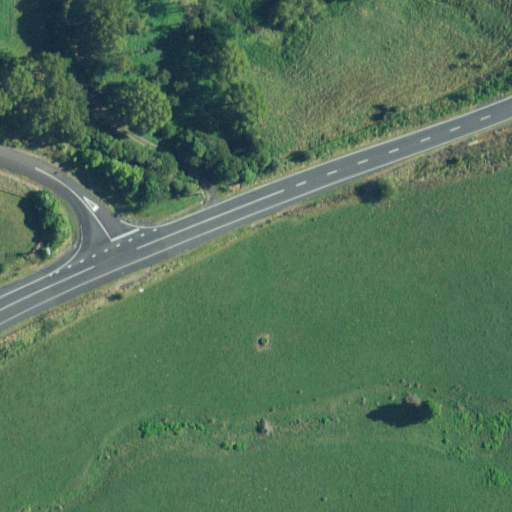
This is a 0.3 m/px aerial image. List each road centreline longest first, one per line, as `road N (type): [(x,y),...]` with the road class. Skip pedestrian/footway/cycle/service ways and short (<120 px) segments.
road 1 (unclassified): [(119,255),(511,107)]
road 2 (residential): [(0,153),(33,163),(78,195),(119,255)]
road 3 (unclassified): [(0,309),(119,255)]
